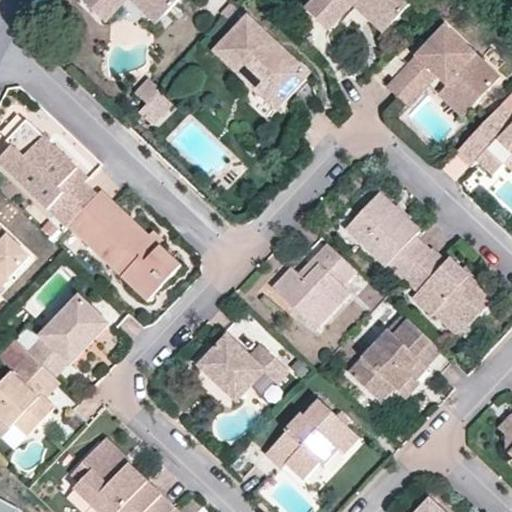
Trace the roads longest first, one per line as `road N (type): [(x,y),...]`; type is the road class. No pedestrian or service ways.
road 1 (residential): [(229,260),(344,145),(381,143),(511,266)]
road 2 (residential): [(245,511),(129,402),(131,368),(229,260)]
road 3 (residential): [(229,260),(0,56)]
road 4 (residential): [(511,347),(428,440)]
